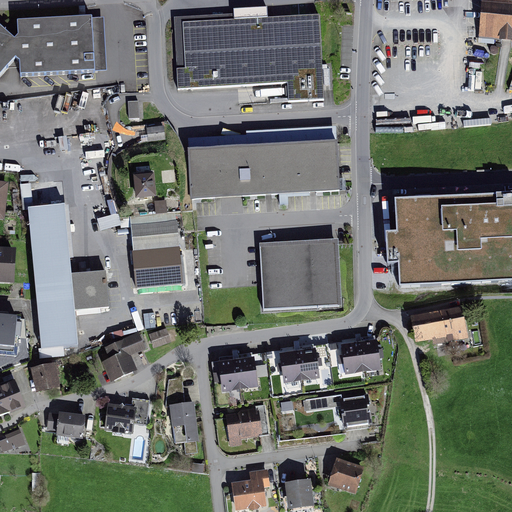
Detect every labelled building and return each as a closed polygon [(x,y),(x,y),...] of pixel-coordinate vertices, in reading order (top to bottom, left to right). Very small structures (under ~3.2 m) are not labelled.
[(511,3),(482,2),(480,38),(511,39),(511,3)] [(18,36),(15,40),(0,27),(0,77),(15,60),(20,63),(21,77),(95,73),(92,19),(18,22),(18,36)] [(319,20),(186,28),(189,73),(177,74),(178,93),(291,86),(292,104),(324,102),(319,20)] [(139,102),(128,103),(129,119),(139,119),(139,102)] [(163,127),(147,129),(148,141),(165,139),(163,127)] [(188,142),(189,154),(337,145),(336,130),(246,135),(246,138),(188,142)] [(187,154),(190,203),(340,195),(337,145),(189,154),(187,154)] [(134,177),(135,199),(156,197),(154,175),(134,177)] [(10,183),(0,182),(0,219),(6,220),(10,183)] [(511,195),(395,202),(397,235),(386,236),(388,266),(399,266),(400,289),(511,282),(511,195)] [(30,212),(42,350),(78,347),(75,312),(107,309),(104,274),(72,277),(66,208),(30,212)] [(132,227),(138,290),(183,286),(177,222),(132,227)] [(263,249),(266,313),(344,310),(341,246),(263,249)] [(0,254),(0,287),(15,289),(17,255),(0,254)] [(417,345),(468,333),(463,308),(411,319),(417,345)] [(155,327),(153,314),(145,315),(146,328),(155,327)] [(0,353),(14,355),(17,322),(0,320),(0,353)] [(166,330),(150,336),(154,349),(170,343),(166,330)] [(102,353),(115,381),(138,370),(132,358),(147,351),(140,335),(102,353)] [(339,351),(342,377),(380,373),(377,347),(339,351)] [(280,362),(283,387),(319,382),(315,357),(280,362)] [(32,372),(37,393),(60,387),(55,366),(32,372)] [(223,394),(258,390),(255,366),(221,369),(223,394)] [(0,418),(25,409),(13,380),(0,384),(0,418)] [(105,407),(102,436),(130,439),(133,417),(148,419),(150,402),(133,400),(132,410),(105,407)] [(343,403),(345,430),(374,427),(372,401),(343,403)] [(184,442),(198,440),(194,405),(172,408),(175,429),(182,428),(184,442)] [(234,442),(267,437),(264,413),(231,418),(234,442)] [(61,414),(58,436),(83,439),(85,418),(61,414)] [(0,438),(0,439),(5,453),(24,445),(19,431),(0,438)] [(329,487),(357,495),(364,470),(337,462),(329,487)] [(232,485),(235,511),(266,509),(263,489),(270,488),(268,472),(250,474),(251,483),(232,485)] [(312,482),(285,486),(289,511),(315,507),(312,482)]
